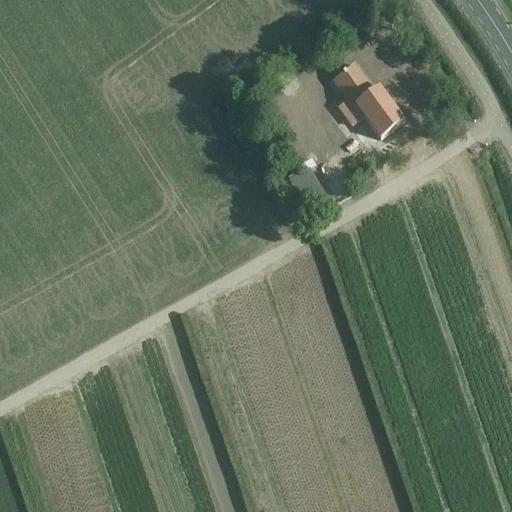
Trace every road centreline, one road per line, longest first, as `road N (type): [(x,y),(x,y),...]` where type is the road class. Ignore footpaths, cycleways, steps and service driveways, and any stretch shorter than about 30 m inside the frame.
road 1 (unclassified): [(0,398),(493,118)]
road 2 (unclassified): [(419,0),(493,118)]
